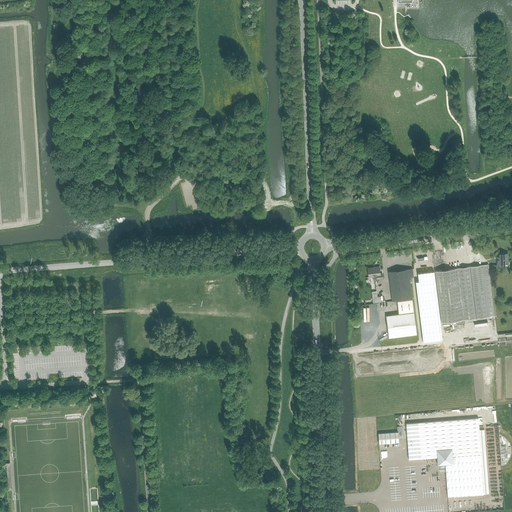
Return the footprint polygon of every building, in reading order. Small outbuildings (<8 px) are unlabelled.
[(497,256),(497,265),(502,265),(502,263),(508,263),(508,253),(500,253),(500,256),(497,256)] [(441,322),(488,316),(494,316),(488,264),(435,271),(441,322)] [(368,268),(369,277),(373,276),(373,279),(377,279),(383,278),(382,273),(380,273),(379,266),(368,268)] [(409,277),(413,276),(412,268),(398,270),(397,269),(396,270),(388,271),(392,301),(412,298),(409,277)] [(443,339),(434,271),(418,273),(419,281),(416,281),(423,342),(443,339)] [(386,315),(386,319),(389,337),(417,334),(414,311),(412,299),(397,301),(399,314),(386,315)] [(445,464),(448,497),(484,494),(478,418),(406,423),(409,459),(437,457),(437,461),(441,465),(445,464)] [(379,443),(399,442),(398,432),(378,433),(379,443)]
